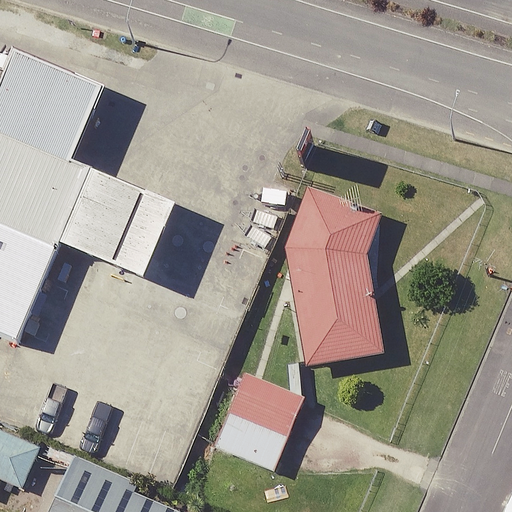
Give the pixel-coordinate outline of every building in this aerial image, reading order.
[(0,304),(44,193),(0,176),(0,304)] [(361,252),(373,216),(302,192),(280,257),(304,365),(381,348),(361,252)] [(301,396),(239,372),(210,446),(272,470),(301,396)] [(37,449),(0,432),(0,478),(21,487),(37,449)] [(194,511),(71,459),(48,511),(194,511)]
